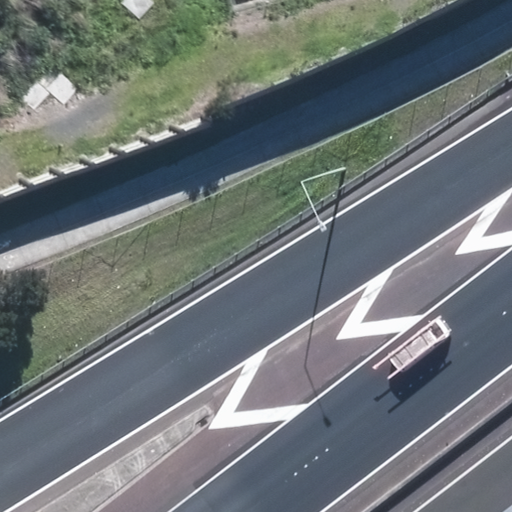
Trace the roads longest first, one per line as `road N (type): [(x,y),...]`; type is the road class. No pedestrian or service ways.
road 1 (motorway): [(0,475),(303,290),(511,145)]
road 2 (motorway): [(254,511),(511,311)]
